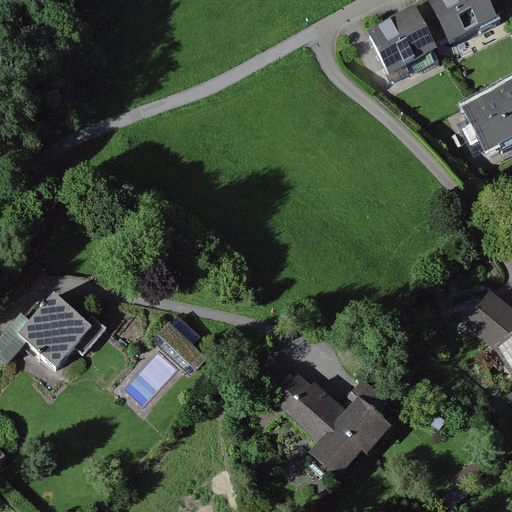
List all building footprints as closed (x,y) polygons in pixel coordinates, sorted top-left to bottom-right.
[(505,0),(447,0),(435,6),(455,52),(503,27),(495,9),(507,4),(505,0)] [(422,16),(373,40),(396,86),(444,63),(422,16)] [(511,95),(468,116),(488,160),(511,148),(511,95)] [(511,309),(495,297),(472,325),(500,349),(511,369),(511,309)] [(88,331),(83,337),(53,310),(31,331),(21,324),(0,349),(0,366),(7,373),(19,362),(51,388),(73,362),(81,369),(103,344),(88,331)] [(192,380),(208,362),(193,349),(202,339),(178,317),(153,344),(192,380)] [(325,450),(315,461),(345,488),(397,433),(366,404),(353,418),(320,387),(315,392),(300,378),(296,382),(272,360),(252,382),(276,404),(260,421),(272,432),(288,415),(325,450)] [(481,464),(462,482),(484,505),(503,487),(481,464)]
